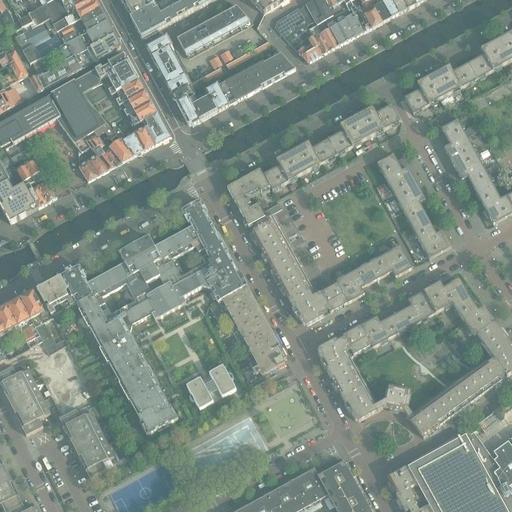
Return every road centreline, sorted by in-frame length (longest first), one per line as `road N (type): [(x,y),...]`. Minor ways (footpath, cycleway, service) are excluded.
road 1 (residential): [(207,187),(0,298)]
road 2 (residential): [(187,143),(0,237)]
road 3 (residential): [(207,187),(388,88)]
road 4 (residential): [(477,250),(296,347)]
road 5 (residential): [(477,250),(388,88)]
road 6 (residential): [(207,187),(296,347)]
road 7 (residential): [(184,511),(215,504),(343,433)]
road 8 (residential): [(369,480),(448,438),(511,391)]
road 9 (residential): [(106,0),(187,143)]
road 10 (residential): [(454,0),(310,77)]
road 11 (residential): [(388,88),(511,20)]
road 12 (residential): [(310,77),(187,143)]
